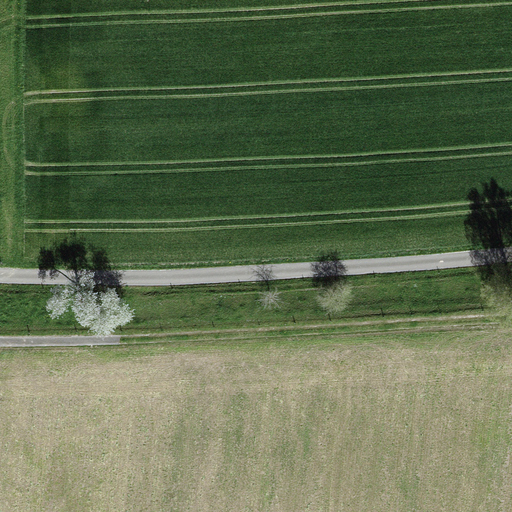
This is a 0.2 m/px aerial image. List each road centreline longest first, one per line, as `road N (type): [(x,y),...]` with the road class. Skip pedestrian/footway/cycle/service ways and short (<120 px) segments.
road 1 (residential): [(0,277),(148,280),(511,255)]
road 2 (track): [(0,339),(118,340),(511,317)]
